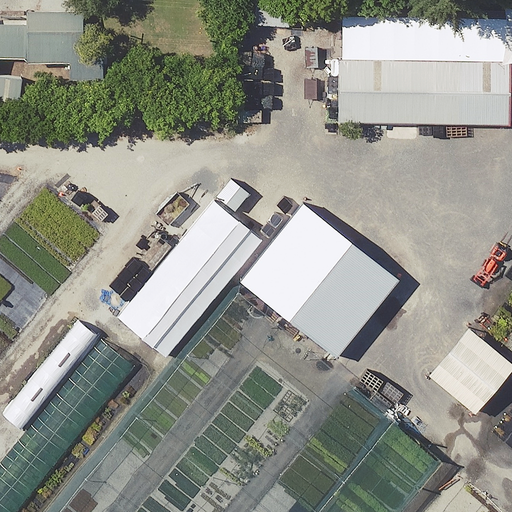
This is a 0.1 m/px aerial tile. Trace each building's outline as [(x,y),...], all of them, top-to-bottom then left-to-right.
[(295,2),(274,0),(250,0),(246,33),(290,38),(295,2)] [(511,9),(444,8),(444,17),(338,16),(337,123),(511,125),(511,9)] [(0,102),(17,103),(18,66),(65,67),(64,79),(103,80),(104,59),(80,58),(81,18),(24,16),(24,26),(0,25),(0,102)] [(264,248),(203,193),(102,304),(163,359),(264,248)] [(406,263),(359,224),(321,270),(368,309),(406,263)]
